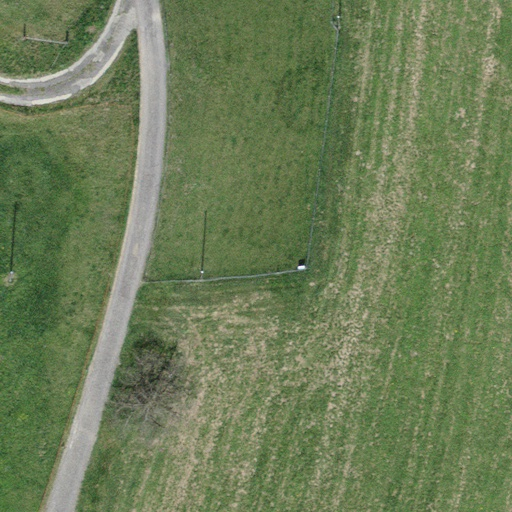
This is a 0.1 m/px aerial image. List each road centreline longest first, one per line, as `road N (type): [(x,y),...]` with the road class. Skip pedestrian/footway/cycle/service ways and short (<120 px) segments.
road 1 (unclassified): [(125,0),(131,61),(117,276),(55,511)]
road 2 (track): [(116,0),(96,46),(49,73),(0,63)]
